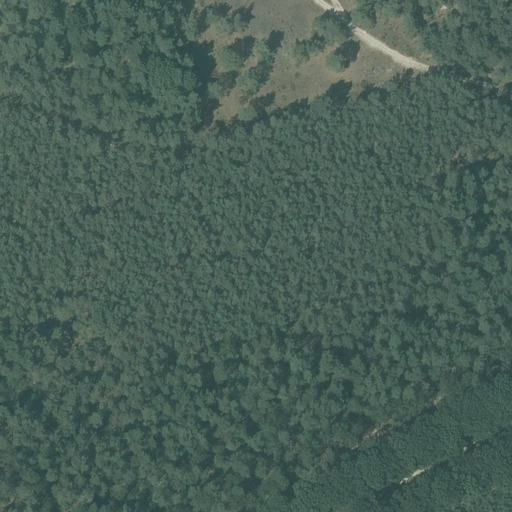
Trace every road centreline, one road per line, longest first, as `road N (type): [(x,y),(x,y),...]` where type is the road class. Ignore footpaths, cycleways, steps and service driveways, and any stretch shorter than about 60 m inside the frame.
road 1 (track): [(332,0),(378,45),(446,80),(511,96)]
road 2 (track): [(340,511),(511,417)]
